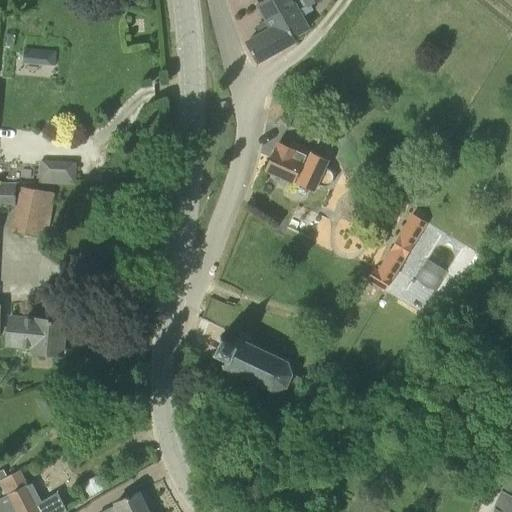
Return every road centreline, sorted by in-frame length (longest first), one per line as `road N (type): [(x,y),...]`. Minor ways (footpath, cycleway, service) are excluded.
road 1 (residential): [(170,284),(200,261),(244,160),(251,115),(217,0)]
road 2 (tertiary): [(170,284),(190,121),(184,0)]
road 3 (tertiary): [(200,511),(177,467),(162,392),(170,284)]
road 4 (track): [(246,92),(322,31),(346,0)]
